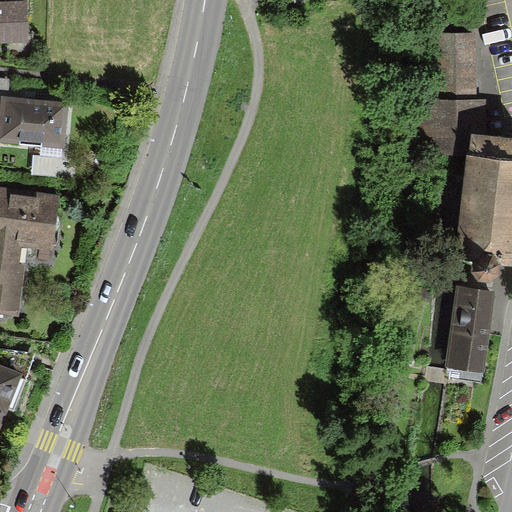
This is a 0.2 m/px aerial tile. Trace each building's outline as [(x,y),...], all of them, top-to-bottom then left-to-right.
[(12,0),(0,0),(0,53),(30,52),(29,10),(13,11),(12,0)] [(457,32),(438,32),(438,97),(456,97),(474,97),(475,32),(457,32)] [(469,129),(474,97),(456,97),(438,97),(426,98),(424,151),(456,151),(465,151),(469,129)] [(64,106),(0,101),(0,148),(61,152),(64,106)] [(469,129),(465,151),(455,254),(472,255),(472,261),(479,270),(490,271),(499,265),(500,258),(511,259),(511,132),(510,133),(469,129)] [(60,200),(0,194),(0,314),(19,317),(25,253),(55,255),(60,200)] [(494,282),(458,278),(446,374),(482,379),(493,294),(494,282)] [(0,438),(5,440),(24,386),(0,377),(0,438)]
